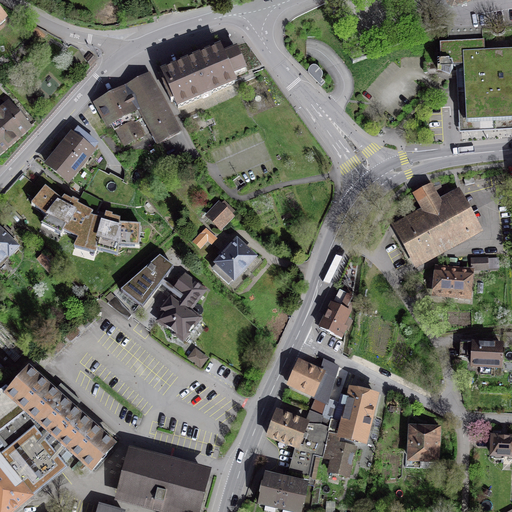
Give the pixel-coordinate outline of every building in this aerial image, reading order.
[(33,29),(31,33),(41,40),(44,35),(33,29)] [(461,119),(511,116),(511,43),(508,44),(508,53),(484,54),(462,55),(463,62),(464,62),(464,68),(465,68),(465,69),(466,92),(460,92),(461,119)] [(484,54),(484,44),(446,47),(440,47),(440,61),(445,61),(454,69),(457,69),(465,69),(465,68),(464,68),(464,62),(463,62),(462,55),(484,54)] [(175,99),(178,108),(235,83),(232,76),(245,70),(236,49),(223,55),(220,48),(163,73),(167,82),(163,83),(171,101),(175,99)] [(96,60),(90,54),(86,59),(91,67),(96,60)] [(439,63),(427,63),(427,72),(440,71),(450,75),(452,71),(453,71),(453,68),(452,68),(451,69),(442,65),(442,62),(439,63)] [(309,75),(321,87),(324,83),(321,79),(322,78),(323,74),(317,67),(314,66),(312,67),(309,69),(308,71),(308,73),(309,75)] [(511,131),(511,116),(461,119),(460,92),(466,92),(465,69),(457,69),(460,134),(511,131)] [(159,144),(180,132),(149,75),(128,87),(126,88),(150,132),(152,132),(159,144)] [(124,89),(98,103),(109,125),(111,124),(115,131),(116,130),(125,146),(143,136),(135,123),(138,122),(145,135),(150,132),(126,88),(124,89)] [(29,128),(9,105),(0,113),(0,112),(0,153),(12,143),(12,142),(29,128)] [(97,145),(78,130),(72,137),(48,166),(68,182),(92,153),(91,153),(97,145)] [(415,261),(476,228),(460,198),(442,208),(430,187),(416,195),(417,198),(413,201),(417,208),(422,205),(427,216),(399,232),(415,261)] [(61,201),(46,188),(32,205),(47,217),(45,220),(59,227),(56,233),(62,236),(64,231),(78,239),(77,242),(92,246),(90,252),(96,254),(97,250),(102,251),(104,245),(119,249),(119,246),(139,247),(141,225),(120,224),(111,222),(113,216),(106,214),(104,220),(91,217),(93,213),(78,205),(79,203),(73,200),(70,205),(61,201)] [(101,202),(90,196),(84,206),(96,212),(101,202)] [(221,205),(209,217),(218,227),(231,215),(230,215),(234,211),(225,202),(222,206),(221,205)] [(1,231),(0,230),(0,271),(3,274),(15,263),(10,258),(19,249),(12,241),(16,237),(5,227),(1,231)] [(215,239),(206,230),(195,242),(200,247),(207,239),(212,243),(215,239)] [(255,259),(237,242),(231,249),(227,245),(219,254),(223,258),(217,264),(218,265),(214,270),(229,284),(233,279),(234,281),(255,259)] [(51,256),(43,263),(53,274),(61,268),(51,256)] [(174,268),(160,258),(121,292),(142,309),(161,285),(178,298),(175,301),(173,299),(163,312),(165,314),(159,321),(171,331),(172,334),(175,337),(178,336),(183,340),(199,319),(189,311),(204,291),(186,277),(175,291),(163,282),(174,268)] [(487,259),(477,260),(477,270),(487,269),(487,259)] [(444,268),(440,268),(437,293),(467,296),(469,274),(443,272),(444,268)] [(340,291),(333,305),(327,316),(326,315),(321,325),(323,326),(321,329),(329,334),(330,333),(342,339),(346,329),(348,330),(349,327),(351,322),(347,320),(350,313),(347,312),(348,312),(346,311),(352,297),(350,297),(352,291),(345,287),(342,292),(340,291)] [(115,297),(108,304),(128,320),(132,315),(115,297)] [(0,347),(15,363),(27,352),(17,341),(0,322),(0,347)] [(502,346),(460,345),(460,357),(473,358),(472,367),(502,368),(502,346)] [(207,359),(199,353),(192,362),(200,368),(207,359)] [(319,374),(299,365),(290,383),(313,394),(312,397),(316,399),(311,412),(323,417),(335,378),(320,371),(319,374)] [(15,386),(12,384),(0,392),(0,511),(10,511),(30,497),(24,490),(71,452),(84,464),(82,467),(89,474),(116,444),(108,437),(106,440),(29,372),(15,386)] [(377,397),(351,391),(343,423),(331,420),(328,434),(340,436),(365,443),(377,397)] [(328,434),(331,420),(323,417),(311,412),(306,424),(278,413),(269,437),(295,447),(288,475),(308,481),(314,455),(322,457),(328,434)] [(438,430),(412,429),(410,460),(421,460),(421,468),(436,469),(438,430)] [(338,444),(340,436),(328,434),(322,457),(333,460),(330,472),(348,477),(355,448),(338,444)] [(502,438),(493,437),(492,455),(494,455),(494,458),(494,459),(504,459),(504,464),(511,464),(511,438),(507,438),(507,437),(502,436),(502,438)] [(196,511),(206,477),(131,457),(120,495),(184,511),(196,511)] [(284,479),(266,475),(264,485),(263,485),(261,494),(261,495),(259,504),(266,506),(264,511),(275,511),(276,508),(284,510),(283,511),(300,511),(303,505),(304,504),(306,495),(305,494),(307,485),(289,481),(289,482),(284,481),(284,479)]
